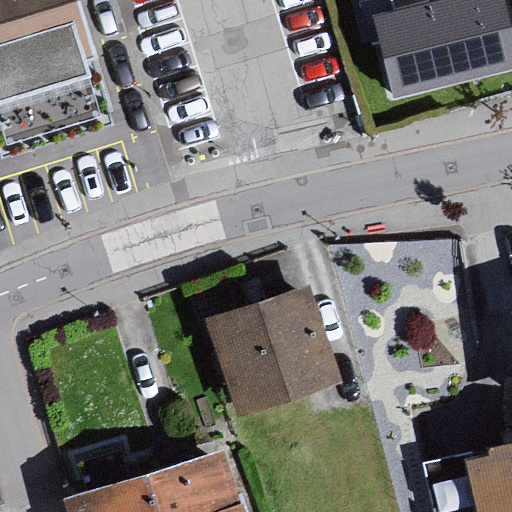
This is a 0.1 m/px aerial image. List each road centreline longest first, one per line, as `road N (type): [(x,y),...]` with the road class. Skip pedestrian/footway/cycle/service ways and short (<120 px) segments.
road 1 (tertiary): [(263,203),(0,294)]
road 2 (tertiary): [(511,152),(263,203)]
road 3 (residential): [(263,203),(207,0)]
